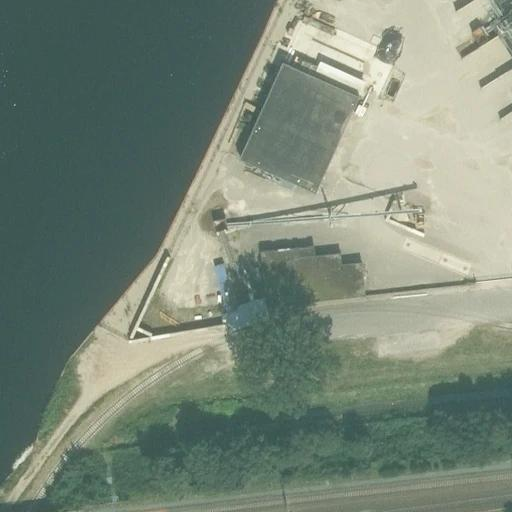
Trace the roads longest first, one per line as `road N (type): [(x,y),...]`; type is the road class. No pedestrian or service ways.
road 1 (track): [(81,360),(94,388),(179,336),(213,335),(230,346),(294,326)]
road 2 (unclassified): [(294,326),(511,303)]
road 3 (track): [(94,388),(50,440),(9,511)]
